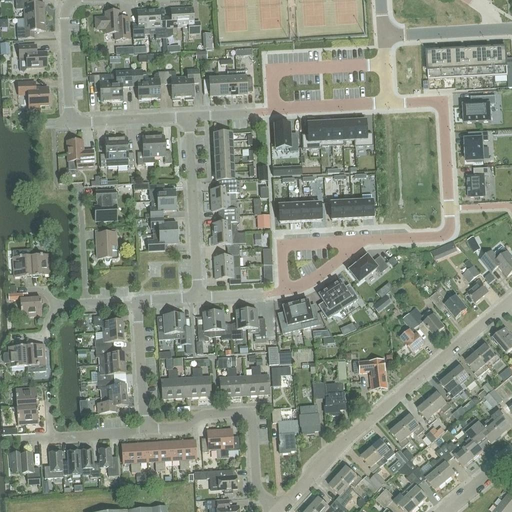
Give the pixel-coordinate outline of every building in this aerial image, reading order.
[(24,20),(44,19),(43,5),(32,5),(32,0),(14,0),(15,11),(23,10),(24,20)] [(193,10),(182,11),(183,29),(183,35),(189,34),(189,36),(200,36),(199,22),(193,23),(193,10)] [(159,11),(148,12),(149,31),(149,36),(156,36),(156,40),(166,40),(166,19),(159,20),(159,11)] [(171,19),(166,19),(166,40),(172,37),(177,37),(177,29),(183,29),(182,11),(171,11),(171,19)] [(138,26),(132,26),(133,40),(144,40),(144,37),(149,36),(149,31),(148,12),(138,13),(138,26)] [(116,34),(116,41),(130,41),(129,28),(121,28),(120,13),(105,14),(106,19),(96,19),(96,31),(106,30),(106,35),(116,34)] [(24,28),(16,29),(17,40),(34,39),(33,34),(45,33),(44,19),(24,20),(24,28)] [(254,44),(237,45),(237,53),(254,52),(254,44)] [(36,47),(19,47),(19,62),(21,73),(24,74),(27,71),(27,69),(47,68),(46,53),(36,54),(36,47)] [(427,60),(424,60),(425,70),(428,69),(428,81),(508,77),(508,74),(507,69),(507,64),(507,59),(506,49),(427,53),(427,60)] [(182,78),(183,99),(185,99),(186,101),(193,101),(193,98),(194,98),(193,84),(199,84),(198,71),(187,72),(187,78),(182,78)] [(116,76),(110,76),(110,82),(111,103),(122,102),(121,88),(131,88),(130,72),(116,73),(116,76)] [(142,72),(130,72),(131,88),(137,87),(138,102),(149,101),(148,81),(148,76),(147,76),(147,75),(142,76),(142,72)] [(171,73),(165,73),(165,86),(171,85),(172,100),(173,100),(173,102),(180,101),(180,99),(183,99),(182,78),(176,79),(175,72),(171,73)] [(148,81),(149,101),(160,100),(159,86),(165,86),(165,73),(158,73),(158,75),(156,75),(154,77),(154,81),(148,81)] [(236,73),(227,74),(228,79),(228,97),(238,96),(237,79),(236,73)] [(246,73),(236,73),(237,79),(238,96),(247,96),(247,93),(253,93),(252,78),(246,78),(246,73)] [(110,76),(89,77),(90,84),(94,84),(94,94),(100,94),(100,103),(111,103),(110,82),(110,76)] [(219,97),(228,97),(228,79),(218,80),(219,97)] [(210,98),(219,97),(218,80),(209,80),(203,81),(204,96),(210,95),(210,98)] [(39,110),(39,107),(49,107),(48,88),(35,89),(35,83),(18,84),(19,95),(28,95),(29,110),(39,110)] [(495,97),(476,98),(477,106),(463,106),(464,124),(491,122),(490,106),(496,105),(495,97)] [(353,122),(342,123),(343,143),(344,143),(354,142),(353,122)] [(365,122),(353,122),(354,142),(354,148),(373,147),(372,135),(366,135),(365,122)] [(331,123),(319,124),(321,148),(332,147),(331,123)] [(342,123),(331,123),(332,147),(344,147),(344,143),(343,143),(342,123)] [(308,136),(302,136),(302,151),(321,150),(321,148),(319,124),(307,125),(308,136)] [(289,126),(274,126),(275,150),(290,150),(290,153),(298,153),(297,135),(290,135),(289,126)] [(471,140),(465,141),(466,163),(473,162),(473,164),(482,164),(482,162),(483,162),(482,142),(488,142),(488,133),(471,134),(471,140)] [(214,143),(232,142),(231,134),(214,135),(214,143)] [(143,137),(143,139),(142,139),(143,153),(137,154),(137,167),(144,166),(154,165),(154,159),(153,138),(150,138),(150,136),(143,137)] [(155,136),(155,138),(153,138),(154,159),(164,158),(165,165),(171,165),(171,152),(165,152),(164,138),(163,138),(163,136),(155,136)] [(118,137),(118,140),(116,140),(117,166),(128,166),(128,169),(134,169),(134,154),(127,155),(127,139),(126,139),(126,137),(118,137)] [(106,138),(106,140),(105,140),(106,155),(100,155),(101,168),(110,168),(110,167),(117,166),(116,140),(113,140),(113,138),(106,138)] [(77,162),(77,167),(94,166),(93,161),(93,151),(83,152),(83,142),(67,143),(68,163),(77,162)] [(215,151),(232,150),(232,142),(214,143),(215,151)] [(215,159),(233,158),(232,150),(215,151),(215,159)] [(215,167),(233,166),(233,158),(215,159),(215,167)] [(216,175),(234,174),(233,166),(215,167),(216,175)] [(267,168),(258,168),(259,182),(267,182),(267,168)] [(286,168),(272,169),(273,177),(286,177),(286,168)] [(468,176),(467,176),(467,177),(468,186),(468,189),(468,190),(468,198),(468,199),(469,199),(485,198),(484,176),(488,176),(488,170),(474,170),(474,176),(468,177),(468,176)] [(234,174),(216,175),(216,183),(234,182),(234,174)] [(211,191),(211,202),(235,201),(235,195),(237,195),(240,192),(239,183),(224,184),(224,191),(211,191)] [(161,186),(149,186),(149,197),(150,197),(150,203),(151,203),(176,202),(175,191),(161,192),(161,186)] [(95,207),(95,223),(117,222),(116,206),(115,206),(115,201),(116,201),(115,192),(96,193),(96,202),(99,202),(99,207),(95,207)] [(235,211),(235,201),(211,202),(212,213),(218,213),(219,219),(239,217),(239,211),(235,211)] [(151,209),(150,209),(150,220),(163,219),(163,213),(176,212),(176,202),(151,203),(151,209)] [(361,202),(351,203),(352,221),(362,220),(361,202)] [(372,202),(361,202),(362,220),(373,219),(372,202)] [(341,203),(330,204),(331,222),(342,221),(341,203)] [(351,203),(341,203),(342,221),(352,221),(351,203)] [(320,204),(310,205),(311,223),(321,222),(320,204)] [(299,205),(289,206),(290,224),(300,223),(299,205)] [(310,205),(299,205),(300,223),(311,223),(310,205)] [(289,206),(278,207),(279,224),(290,224),(289,206)] [(239,217),(219,219),(219,225),(212,225),(213,236),(236,235),(236,227),(239,226),(239,217)] [(261,228),(261,217),(253,218),(254,228),(261,228)] [(163,219),(150,220),(151,230),(152,230),(153,236),(159,236),(177,235),(177,224),(163,225),(163,219)] [(116,232),(96,233),(97,260),(104,260),(104,262),(105,263),(105,264),(107,264),(108,264),(109,264),(110,262),(110,261),(116,261),(117,261),(117,260),(118,260),(118,259),(118,258),(118,248),(116,248),(116,232)] [(236,235),(213,236),(213,239),(211,239),(211,246),(213,246),(213,247),(228,246),(228,252),(238,252),(238,241),(237,241),(237,234),(236,235)] [(152,246),(148,246),(148,253),(165,252),(164,246),(178,245),(177,235),(159,236),(153,236),(153,242),(151,242),(152,246)] [(228,258),(214,259),(215,270),(239,269),(238,262),(239,262),(238,252),(228,252),(228,258)] [(411,254),(412,258),(409,259),(408,256),(399,257),(397,258),(403,265),(408,262),(409,261),(410,266),(420,265),(419,257),(417,257),(417,254),(411,254)] [(491,254),(481,262),(491,275),(499,269),(506,279),(511,274),(511,260),(507,254),(498,261),(491,254)] [(31,257),(32,278),(50,277),(49,256),(31,257)] [(14,279),(32,278),(31,257),(13,258),(14,279)] [(349,271),(348,272),(349,273),(358,284),(376,270),(380,275),(388,268),(380,258),(373,264),(368,258),(367,257),(366,257),(360,262),(359,263),(356,266),(356,265),(355,266),(349,271)] [(463,276),(469,284),(480,275),(474,268),(463,276)] [(239,269),(215,270),(215,281),(229,280),(230,286),(240,286),(239,269)] [(444,278),(447,285),(455,283),(452,275),(444,278)] [(466,295),(474,305),(488,294),(478,282),(474,285),(476,287),(466,295)] [(332,288),(329,289),(343,310),(358,300),(349,286),(344,289),(340,284),(340,283),(339,283),(333,287),(332,288)] [(439,292),(437,294),(430,300),(440,312),(444,309),(454,321),(466,311),(456,299),(453,301),(445,290),(444,291),(442,288),(438,291),(439,292)] [(343,310),(329,289),(326,291),(325,292),(319,296),(319,297),(323,303),(318,307),(327,321),(343,310)] [(23,295),(8,296),(9,302),(20,301),(21,319),(42,317),(41,299),(23,300),(23,295)] [(319,326),(314,307),(312,307),(312,308),(309,308),(308,303),(308,302),(306,302),(307,303),(299,305),(299,304),(298,305),(297,305),(295,306),(295,305),(301,331),(318,327),(319,326)] [(278,316),(282,336),(283,335),(301,331),(295,305),(294,306),(292,306),(291,306),(283,308),(282,308),(282,310),(282,309),(284,314),(282,315),(280,316),(280,315),(278,316)] [(444,330),(434,318),(433,318),(428,313),(422,318),(416,310),(409,315),(419,328),(422,325),(433,339),(444,330)] [(242,331),(248,331),(246,312),(236,313),(236,326),(230,326),(231,341),(243,341),(242,331)] [(257,312),(246,312),(248,331),(248,335),(254,335),(254,338),(265,337),(264,324),(257,324),(257,312)] [(223,313),(213,314),(215,338),(221,338),(222,342),(231,341),(230,326),(224,327),(223,313)] [(173,316),(175,340),(182,340),(182,346),(192,345),(191,329),(185,329),(184,314),(176,314),(176,316),(173,316)] [(203,328),(197,328),(198,343),(208,342),(208,339),(209,339),(210,339),(213,339),(215,338),(213,314),(202,314),(203,328)] [(409,315),(402,321),(410,331),(400,340),(412,356),(424,346),(417,337),(418,336),(414,331),(419,328),(409,315)] [(158,341),(175,340),(173,316),(163,317),(164,333),(158,333),(158,341)] [(108,317),(94,318),(94,326),(102,328),(103,334),(123,333),(122,322),(108,323),(108,317)] [(499,344),(507,355),(511,350),(511,336),(506,330),(500,335),(498,333),(492,339),(493,340),(493,341),(497,346),(499,344)] [(103,340),(95,342),(96,351),(110,350),(109,344),(124,343),(123,333),(103,334),(103,340)] [(26,347),(28,368),(45,367),(44,346),(26,347)] [(10,369),(28,368),(26,347),(8,348),(9,355),(4,355),(3,357),(4,365),(5,366),(10,366),(10,369)] [(484,367),(485,366),(488,363),(492,368),(499,362),(495,357),(493,359),(484,347),(474,355),(484,367)] [(110,350),(96,351),(96,359),(98,359),(99,367),(105,366),(125,365),(124,355),(110,355),(110,350)] [(488,371),(485,366),(484,367),(474,355),(472,357),(471,356),(466,360),(466,362),(464,364),(474,375),(473,376),(476,380),(488,371)] [(383,362),(357,365),(358,376),(368,375),(370,393),(385,391),(383,362)] [(337,364),(339,383),(347,383),(345,363),(337,364)] [(99,374),(97,375),(97,383),(112,382),(111,376),(126,375),(125,365),(105,366),(99,367),(99,374)] [(292,367),(271,368),(272,387),(280,386),(280,376),(293,375),(292,367)] [(245,397),(257,397),(256,368),(251,368),(252,377),(244,378),(245,397)] [(256,368),(257,397),(270,396),(269,376),(261,377),(260,368),(256,368)] [(245,397),(244,378),(236,378),(236,369),(231,370),(233,398),(245,397)] [(458,369),(449,377),(459,389),(460,387),(463,392),(473,384),(469,379),(468,380),(458,369)] [(193,379),(185,380),(187,399),(199,398),(197,370),(192,371),(193,379)] [(202,370),(197,370),(199,398),(211,398),(210,378),(202,379),(202,370)] [(220,399),(233,398),(231,370),(227,370),(227,379),(219,379),(220,399)] [(169,381),(161,381),(162,401),(174,400),(173,371),(168,371),(169,381)] [(177,371),(173,371),(174,400),(187,399),(185,380),(178,380),(177,371)] [(449,377),(439,385),(449,396),(448,397),(451,402),(459,395),(462,393),(459,389),(449,377)] [(112,382),(97,383),(98,391),(101,392),(101,399),(107,399),(127,397),(126,387),(112,388),(112,382)] [(326,384),(319,384),(320,399),(324,399),(325,408),(323,408),(324,416),(330,415),(331,417),(331,418),(337,418),(338,417),(338,415),(338,412),(343,412),(342,395),(341,395),(341,386),(326,387),(326,384)] [(489,394),(494,391),(488,384),(483,388),(485,391),(483,392),(487,396),(489,394)] [(17,408),(37,407),(36,389),(16,391),(17,408)] [(489,394),(498,405),(503,401),(494,390),(494,391),(489,394)] [(487,397),(482,401),(491,411),(498,405),(489,394),(487,396),(487,397)] [(426,403),(436,414),(440,411),(443,415),(450,409),(447,405),(445,406),(436,395),(426,403)] [(101,406),(99,406),(99,415),(114,414),(113,409),(127,408),(127,397),(107,399),(101,399),(101,406)] [(462,408),(457,412),(462,418),(476,407),(472,402),(463,410),(462,408)] [(432,418),(436,414),(426,403),(417,411),(426,423),(425,424),(429,428),(436,422),(432,418)] [(18,426),(39,425),(37,407),(17,408),(18,426)] [(316,408),(299,409),(300,429),(299,429),(299,430),(300,430),(301,437),(313,437),(313,434),(319,434),(318,416),(316,416),(316,408)] [(281,424),(280,410),(271,411),(272,425),(277,424),(279,447),(277,447),(278,456),(288,455),(288,453),(294,453),(293,437),(296,437),(295,423),(281,424)] [(499,414),(488,423),(491,427),(501,439),(510,431),(501,419),(503,418),(499,414)] [(399,426),(409,437),(413,434),(416,438),(423,432),(420,428),(418,429),(409,418),(399,426)] [(477,419),(468,427),(481,444),(486,440),(491,447),(501,439),(491,427),(488,423),(487,422),(482,426),(477,419)] [(436,423),(431,427),(438,435),(447,428),(443,423),(439,427),(436,423)] [(451,423),(449,428),(456,432),(458,427),(451,423)] [(405,440),(409,437),(399,426),(389,435),(399,446),(398,446),(401,451),(409,444),(405,440)] [(466,436),(458,442),(459,444),(464,450),(463,450),(473,462),(482,454),(477,447),(481,444),(468,427),(462,431),(466,436)] [(216,460),(221,460),(219,431),(207,432),(207,440),(201,440),(202,454),(209,454),(209,452),(216,451),(216,460)] [(219,431),(221,460),(229,460),(228,450),(233,450),(233,452),(239,452),(239,438),(232,438),(232,431),(219,431)] [(431,433),(426,437),(432,444),(437,440),(431,433)] [(180,471),(185,471),(183,442),(170,443),(172,463),(179,462),(180,471)] [(183,442),(185,471),(189,471),(189,461),(196,461),(195,442),(183,442)] [(164,463),(172,463),(170,443),(158,444),(160,472),(165,472),(164,463)] [(379,443),(370,451),(380,462),(383,459),(387,463),(395,457),(391,452),(389,454),(379,443)] [(441,450),(440,451),(449,462),(452,460),(454,458),(463,470),(473,462),(463,450),(464,450),(459,444),(455,447),(452,443),(448,446),(447,445),(441,450)] [(156,473),(160,472),(158,444),(146,445),(147,464),(155,464),(156,473)] [(131,474),(136,474),(134,445),(122,446),(123,466),(131,465),(131,474)] [(140,465),(147,464),(146,445),(134,445),(136,474),(140,474),(140,465)] [(100,465),(100,469),(108,469),(108,478),(119,477),(118,463),(112,464),(111,450),(99,451),(100,465)] [(407,450),(401,455),(408,463),(414,458),(407,450)] [(100,469),(100,465),(94,465),(93,451),(80,452),(81,471),(89,470),(90,479),(100,479),(100,469)] [(370,451),(360,459),(370,470),(369,471),(372,476),(374,478),(377,475),(381,471),(380,469),(383,466),(380,462),(370,451)] [(429,464),(428,465),(432,469),(435,473),(445,485),(455,477),(445,466),(447,464),(449,462),(440,451),(437,453),(442,459),(438,463),(437,461),(435,461),(431,464),(431,466),(429,464)] [(68,465),(62,466),(63,472),(63,476),(69,476),(81,475),(81,471),(80,452),(67,453),(68,465)] [(56,479),(55,472),(63,472),(62,463),(61,453),(49,454),(50,468),(44,468),(45,480),(56,479)] [(10,476),(21,475),(27,475),(28,486),(40,485),(39,469),(33,470),(32,455),(20,456),(20,454),(9,455),(10,476)] [(404,467),(408,463),(401,455),(397,459),(404,467)] [(419,469),(411,475),(421,486),(425,482),(435,493),(445,485),(435,473),(432,469),(424,475),(419,469)] [(346,470),(338,479),(348,489),(352,484),(356,488),(362,481),(359,478),(357,480),(346,470)] [(233,472),(206,473),(207,480),(211,480),(212,492),(224,491),(225,495),(232,495),(232,490),(237,490),(236,478),(233,478),(233,472)] [(374,478),(371,480),(379,489),(386,484),(377,475),(374,478)] [(412,486),(404,494),(407,498),(417,509),(426,500),(417,489),(421,486),(411,475),(406,480),(412,486)] [(375,494),(376,493),(379,490),(370,481),(367,477),(362,482),(375,494)] [(338,479),(329,488),(340,498),(335,504),(342,511),(353,499),(350,496),(353,492),(348,489),(338,479)] [(385,491),(380,496),(390,505),(394,500),(385,491)] [(400,497),(393,504),(396,508),(398,506),(403,511),(413,511),(417,509),(407,498),(404,494),(400,497)] [(380,496),(376,502),(385,510),(390,505),(380,496)] [(494,511),(511,511),(511,500),(507,496),(494,511)] [(318,500),(310,509),(312,511),(343,511),(342,511),(335,504),(329,510),(318,500)] [(238,511),(238,508),(222,509),(222,501),(207,502),(207,510),(217,510),(217,511),(238,511)]
